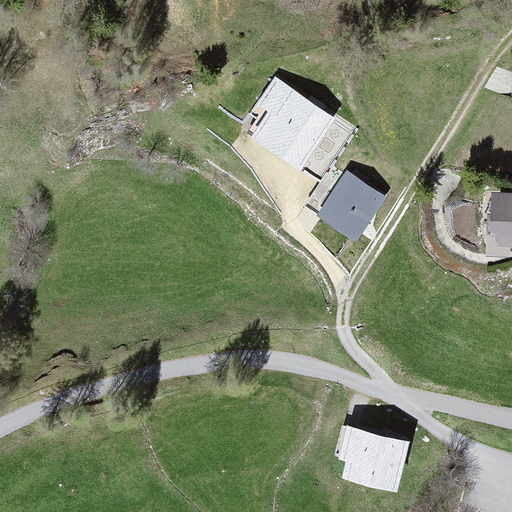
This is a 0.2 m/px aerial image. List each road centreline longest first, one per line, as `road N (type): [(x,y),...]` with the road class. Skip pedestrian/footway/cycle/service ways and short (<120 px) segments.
road 1 (unclassified): [(0,427),(71,396),(240,358),(309,366),(511,420)]
road 2 (track): [(390,392),(346,338),(348,294),(511,36)]
